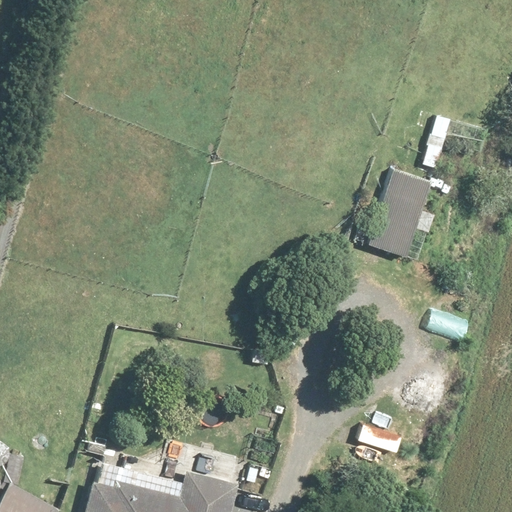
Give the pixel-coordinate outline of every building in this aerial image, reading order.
[(445,108),(429,105),(418,155),(434,159),(445,108)] [(434,175),(380,160),(359,239),(413,254),(434,175)] [(433,376),(410,371),(404,393),(437,401),(447,369),(436,366),(433,376)] [(433,411),(396,402),(387,435),(381,434),(376,455),(420,467),(433,411)] [(0,466),(9,443),(0,439),(0,466)] [(226,511),(233,478),(181,470),(177,491),(113,480),(113,483),(86,479),(79,511),(226,511)] [(58,511),(60,509),(5,479),(0,489),(0,511),(58,511)]
